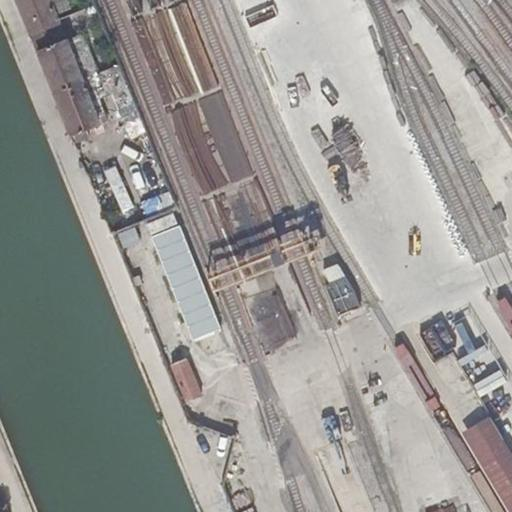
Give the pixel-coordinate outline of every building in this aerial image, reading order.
[(107,95),(127,87),(121,73),(101,81),(83,36),(72,40),(70,40),(65,41),(55,14),(52,7),(67,0),(16,0),(72,136),(75,135),(78,141),(87,137),(85,131),(106,122),(96,96),(105,93),(107,95)] [(71,8),(68,0),(67,0),(52,7),(55,14),(71,8)] [(179,216),(148,225),(182,343),(214,333),(179,216)] [(348,280),(328,287),(339,317),(359,309),(348,280)] [(183,401),(202,400),(189,363),(172,369),(173,370),(183,401)] [(451,428),(500,511),(511,511),(511,470),(477,412),(451,428)]
